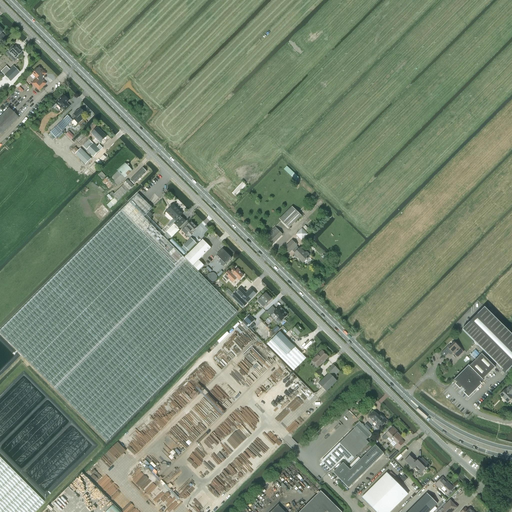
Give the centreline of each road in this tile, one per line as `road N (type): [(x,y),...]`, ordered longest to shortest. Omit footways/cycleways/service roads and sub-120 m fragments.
road 1 (unclassified): [(511,496),(490,487),(428,431),(0,2)]
road 2 (primary): [(9,0),(419,408)]
